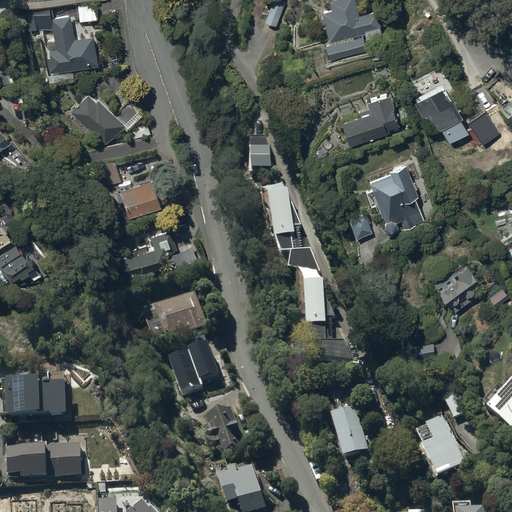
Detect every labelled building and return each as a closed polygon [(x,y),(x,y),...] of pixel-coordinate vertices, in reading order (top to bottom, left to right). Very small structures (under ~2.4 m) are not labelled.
[(331,40),(384,27),(379,7),(359,12),(355,0),(331,0),(332,4),(323,6),(321,12),(324,23),(327,23),(331,40)] [(96,2),(78,3),(79,19),(97,17),(96,2)] [(74,36),(70,12),(54,14),(52,5),(34,8),(34,10),(22,12),(25,31),(53,27),(55,38),(48,39),(49,49),(48,49),(49,55),(47,55),(50,71),(52,71),(52,74),(60,73),(59,69),(62,69),(63,70),(71,69),(70,67),(99,63),(95,33),(74,36)] [(442,60),(411,78),(418,91),(414,94),(433,127),(441,122),(450,137),(469,126),(459,109),(463,107),(451,87),(456,84),(442,60)] [(343,115),(350,142),(388,131),(388,130),(390,130),(389,126),(400,122),(399,120),(403,119),(400,110),(398,111),(392,87),(368,93),(372,107),(343,115)] [(88,90),(70,109),(105,143),(124,124),(126,126),(143,108),(129,95),(115,109),(99,94),(96,97),(88,90)] [(481,115),(468,122),(476,142),(490,136),(481,115)] [(147,118),(128,125),(133,139),(152,133),(147,118)] [(0,147),(13,138),(2,123),(0,124),(0,147)] [(274,140),(255,140),(254,171),(273,171),(274,140)] [(391,168),(371,176),(375,187),(367,190),(372,205),(379,202),(385,218),(384,220),(385,224),(392,227),(397,225),(399,219),(399,218),(401,218),(403,223),(424,215),(416,192),(419,191),(406,155),(389,162),(391,168)] [(120,179),(115,159),(95,164),(101,184),(120,179)] [(124,199),(129,215),(168,203),(165,192),(158,194),(153,177),(120,187),(120,188),(109,191),(113,203),(124,199)] [(287,190),(267,192),(273,197),(279,239),(285,256),(295,256),(292,271),(302,274),(309,286),(310,330),(316,347),(322,348),(323,367),(341,369),(348,377),(357,373),(347,348),(336,347),(335,324),(330,323),(327,286),(314,255),(305,255),(300,232),(306,232),(297,210),(295,210),(292,196),(287,190)] [(365,208),(349,214),(357,234),(373,228),(365,208)] [(0,255),(7,264),(3,267),(9,274),(11,272),(23,286),(34,277),(27,268),(29,266),(30,267),(37,262),(37,263),(47,255),(34,238),(26,244),(7,220),(8,218),(4,213),(1,214),(0,213),(0,255)] [(112,258),(119,277),(163,261),(159,250),(168,247),(168,248),(177,245),(171,228),(152,235),(155,242),(112,258)] [(452,300),(456,306),(478,291),(475,287),(476,286),(474,283),(483,277),(479,272),(478,272),(469,259),(466,259),(464,256),(454,262),(454,265),(434,278),(440,288),(441,288),(450,301),(452,300)] [(485,286),(484,288),(488,294),(490,293),(497,303),(510,294),(503,283),(501,284),(496,278),(485,286)] [(197,289),(155,305),(167,336),(209,319),(197,289)] [(208,355),(201,336),(186,342),(193,361),(208,355)] [(413,339),(413,350),(434,351),(434,339),(413,339)] [(3,383),(4,414),(40,413),(40,415),(51,414),(52,415),(52,417),(62,417),(62,415),(68,415),(66,373),(48,374),(49,380),(45,380),(45,383),(42,383),(41,377),(8,378),(8,383),(3,383)] [(182,386),(186,395),(198,390),(194,381),(182,386)] [(450,387),(442,391),(449,405),(456,401),(450,387)] [(495,409),(489,415),(511,436),(511,435),(511,388),(498,404),(496,402),(492,407),(495,409)] [(333,414),(345,456),(369,449),(358,410),(354,411),(351,402),(353,401),(351,393),(339,393),(335,400),(336,401),(339,412),(333,414)] [(185,407),(175,412),(183,428),(199,420),(195,412),(197,411),(195,407),(194,408),(191,403),(189,404),(188,402),(183,404),(185,407)] [(457,404),(447,408),(455,427),(465,422),(457,404)] [(211,444),(220,442),(223,453),(245,447),(233,409),(206,417),(209,426),(205,427),(211,444)] [(466,468),(444,423),(429,431),(429,432),(419,437),(440,481),(466,468)] [(46,444),(7,445),(8,471),(22,471),(22,476),(49,475),(49,476),(82,475),(80,443),(46,445),(46,444)] [(237,469),(229,472),(231,478),(221,481),(230,509),(240,505),(242,511),(262,511),(270,509),(256,468),(239,474),(237,469)] [(454,483),(441,489),(445,498),(458,493),(454,483)] [(118,511),(118,502),(100,503),(100,511),(118,511)] [(150,511),(143,503),(132,511),(150,511)]
